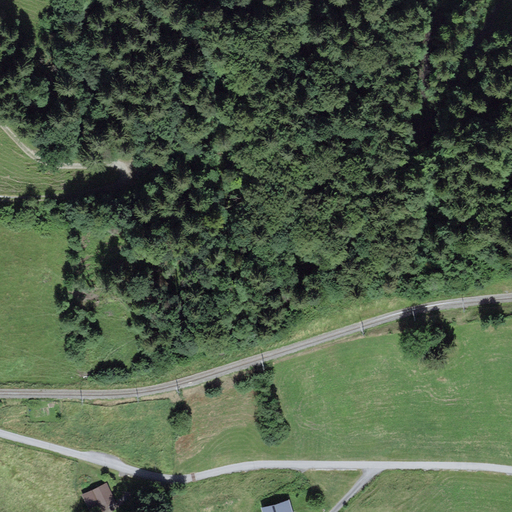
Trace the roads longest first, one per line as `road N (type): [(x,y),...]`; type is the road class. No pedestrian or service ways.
road 1 (unclassified): [(511,471),(251,465),(164,478),(0,432)]
road 2 (track): [(0,199),(57,197),(111,185),(127,172),(116,161),(48,162),(0,124)]
